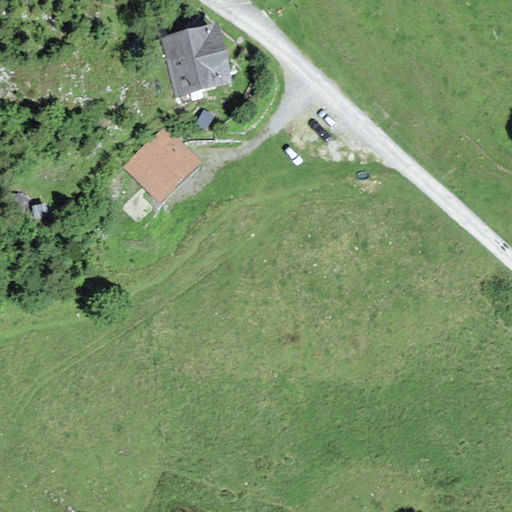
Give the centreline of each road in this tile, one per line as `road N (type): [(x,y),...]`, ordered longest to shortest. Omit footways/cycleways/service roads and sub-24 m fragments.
road 1 (track): [(368,134),(327,188),(44,378),(0,453)]
road 2 (track): [(511,256),(368,134),(256,22),(222,0)]
road 3 (track): [(312,79),(255,140),(213,163)]
